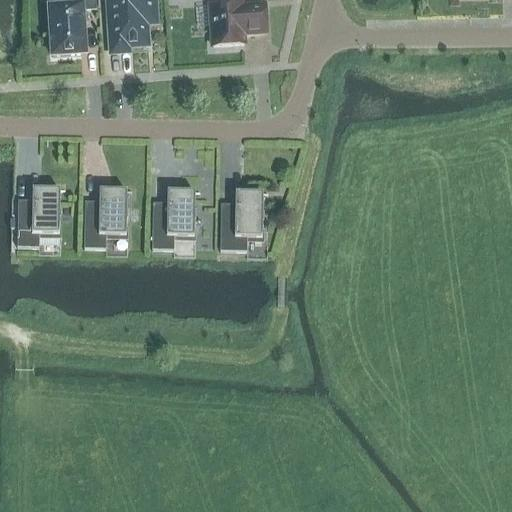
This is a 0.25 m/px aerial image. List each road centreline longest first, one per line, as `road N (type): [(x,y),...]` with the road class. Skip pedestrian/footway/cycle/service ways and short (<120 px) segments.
road 1 (residential): [(317,37),(296,110),(280,128),(0,126)]
road 2 (residential): [(511,35),(317,37)]
